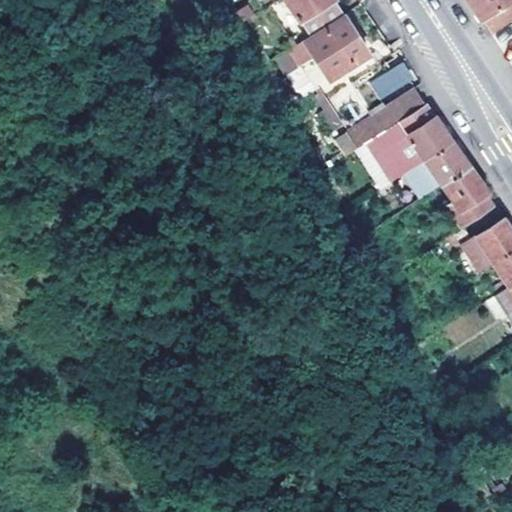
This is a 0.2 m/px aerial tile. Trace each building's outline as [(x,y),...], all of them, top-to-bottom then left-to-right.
[(291,0),(312,33),(347,10),(339,0),(291,0)] [(511,0),(473,0),(486,20),(511,1),(511,0)] [(511,1),(486,20),(493,29),(511,16),(511,1)] [(326,81),(372,51),(360,34),(348,16),(310,42),(313,47),(327,69),(321,73),(326,81)] [(511,16),(493,29),(496,35),(511,24),(511,16)] [(511,24),(496,35),(511,57),(511,24)] [(310,42),(309,40),(295,49),(299,56),(313,47),(310,42)] [(295,49),(281,58),(286,65),(299,56),(295,49)] [(379,100),(415,80),(405,61),(369,81),(379,100)] [(401,117),(420,105),(412,92),(393,104),(401,117)] [(379,137),(358,150),(381,190),(420,165),(452,143),(437,119),(433,119),(425,107),(379,137)] [(349,157),(358,150),(345,122),(332,131),(349,157)] [(452,143),(420,165),(425,171),(430,168),(441,186),(469,168),(462,159),(452,143)] [(469,168),(441,186),(467,225),(492,208),(484,195),(485,193),(469,168)] [(476,236),(509,287),(511,285),(511,233),(507,226),(502,219),(476,236)] [(462,227),(438,243),(446,257),(471,241),(462,227)] [(511,285),(509,287),(495,296),(511,321),(511,285)]
